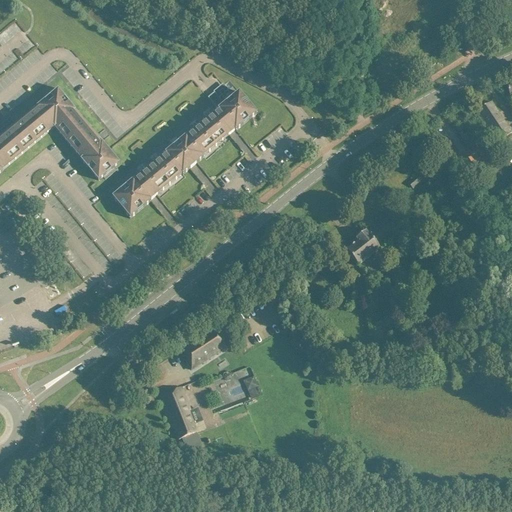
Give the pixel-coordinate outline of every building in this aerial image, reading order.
[(357,89),(366,94),(369,87),(360,82),(357,89)] [(218,111),(200,126),(216,146),(217,146),(214,143),(226,133),(229,136),(235,131),(236,131),(243,125),(240,122),(247,117),(249,120),(257,114),(251,106),(247,109),(242,103),(246,100),(239,92),(224,105),(219,99),(228,92),(227,91),(223,86),(214,93),(208,98),(218,111)] [(0,173),(4,170),(1,167),(52,125),(55,128),(58,125),(84,157),(81,160),(87,167),(90,164),(96,171),(92,173),(98,181),(106,175),(103,171),(109,166),(112,170),(120,163),(102,142),(101,142),(99,140),(75,111),(76,111),(70,103),(66,106),(61,100),(65,97),(58,89),(50,95),(53,99),(47,104),(44,100),(37,107),(37,108),(0,138),(0,173)] [(511,133),(491,102),(477,112),(498,143),(511,133)] [(166,155),(153,165),(170,185),(168,182),(180,172),(183,175),(204,157),(201,154),(213,144),(216,147),(216,146),(200,126),(187,137),(187,136),(165,154),(166,155)] [(463,163),(473,178),(483,171),(472,156),(463,163)] [(170,185),(153,165),(134,181),(134,180),(112,198),(119,205),(122,203),(127,209),(124,212),(130,219),(138,213),(135,209),(141,204),(144,208),(152,202),(151,201),(157,195),(155,193),(167,183),(169,185),(170,185)] [(419,173),(406,183),(412,190),(424,179),(419,173)] [(21,226),(14,212),(5,217),(12,231),(21,226)] [(362,232),(358,235),(358,238),(356,239),(357,241),(346,250),(358,266),(380,249),(380,250),(402,232),(388,216),(367,232),(366,232),(364,233),(362,232)] [(375,319),(377,339),(388,338),(386,318),(375,319)] [(179,351),(188,365),(195,361),(198,366),(232,345),(219,325),(179,351)] [(182,389),(162,396),(179,440),(182,439),(187,452),(202,446),(197,433),(189,412),(191,411),(182,389)]
